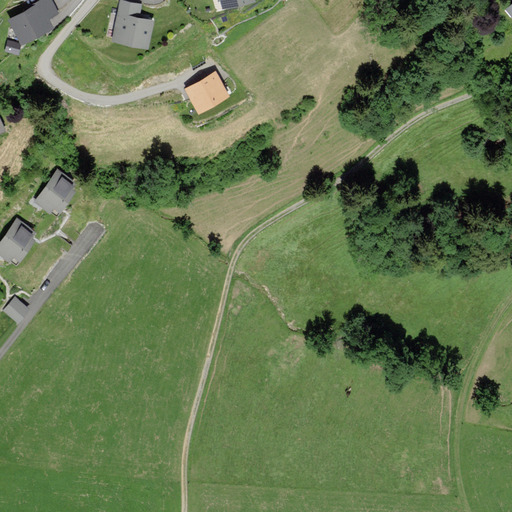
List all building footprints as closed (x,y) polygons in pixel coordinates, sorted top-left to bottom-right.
[(56,11),(50,0),(44,0),(36,4),(37,7),(12,20),(24,42),(51,28),(47,21),(45,17),(56,11)] [(220,0),(223,9),(254,1),(253,0),(220,0)] [(120,2),(113,40),(148,47),(153,22),(140,20),(137,19),(140,6),(120,2)] [(8,37),(6,48),(20,51),(23,40),(8,37)] [(229,94),(216,71),(201,80),(185,89),(198,111),(229,94)] [(53,207),(60,211),(72,195),(75,191),(72,189),(75,184),(57,171),(36,201),(50,211),(53,207)] [(0,246),(0,253),(18,266),(35,242),(30,238),(34,232),(18,221),(0,246)]
